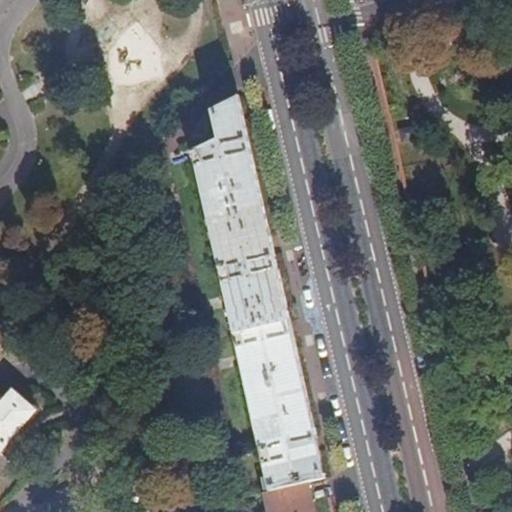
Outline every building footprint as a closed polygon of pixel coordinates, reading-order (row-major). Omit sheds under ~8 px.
[(291,324),(239,97),(213,111),(219,136),(188,144),(199,168),(237,336),(291,324)] [(327,480),(291,324),(237,336),(274,493),(307,485),(327,480)] [(0,455),(14,440),(31,420),(9,400),(0,410),(0,455)] [(0,465),(7,471),(25,450),(14,440),(0,455),(0,465)] [(268,495),(272,511),(313,511),(307,485),(274,493),(268,495)]
